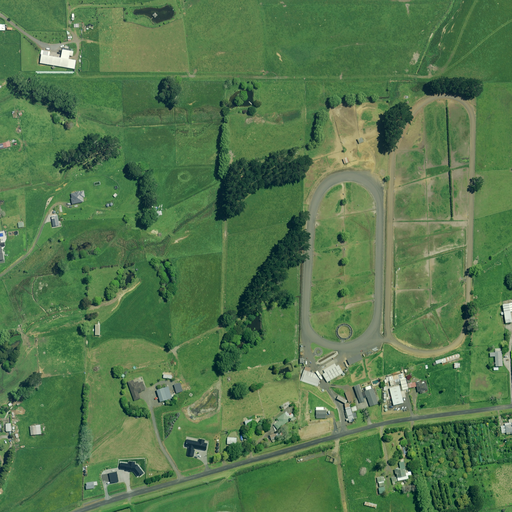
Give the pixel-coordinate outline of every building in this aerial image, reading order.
[(70,51),(63,50),(62,58),(49,56),(50,52),(42,50),(40,63),(68,68),(68,63),(71,64),(72,59),(69,59),(70,51)] [(511,311),(511,303),(503,305),(505,320),(511,319),(510,312),(511,311)] [(498,351),(498,352),(490,353),(490,357),(495,357),(496,367),(503,366),(502,351),(498,351)] [(363,359),(360,354),(347,360),(349,365),(363,359)] [(460,357),(459,354),(436,361),(437,364),(442,362),(442,364),(459,358),(458,357),(460,357)] [(336,367),(335,364),(324,370),(325,373),(322,375),(327,382),(343,373),(339,365),(336,367)] [(320,380),(316,374),(304,370),(303,374),(301,381),(317,387),(320,380)] [(408,389),(404,373),(399,375),(403,390),(408,389)] [(400,384),(398,375),(389,377),(391,386),(400,384)] [(134,383),(133,380),(128,382),(134,401),(140,399),(138,393),(142,392),(142,391),(146,390),(143,382),(139,383),(138,381),(134,383)] [(421,384),(421,381),(416,382),(417,386),(416,387),(418,392),(420,392),(420,394),(423,393),(423,391),(427,390),(426,383),(421,384)] [(364,401),(359,385),(354,387),(359,403),(364,401)] [(371,389),(370,386),(366,388),(367,390),(363,392),(365,398),(367,398),(370,407),(378,404),(373,388),(371,389)] [(403,403),(399,386),(389,388),(393,405),(403,403)] [(172,398),(169,387),(156,391),(160,402),(172,398)] [(345,407),(345,408),(347,414),(346,414),(347,418),(348,417),(349,422),(354,421),(351,408),(349,403),(342,405),(343,408),(345,407)] [(324,410),(324,407),(316,407),(316,418),(326,418),(326,410),(324,410)] [(288,417),(285,413),(277,418),(279,421),(274,425),(278,430),(290,420),(291,421),(295,417),(293,414),(288,417)] [(511,424),(511,423),(505,424),(505,426),(501,426),(502,433),(506,433),(507,435),(511,433),(511,424)] [(41,434),(40,425),(30,426),(31,435),(41,434)] [(406,473),(404,462),(399,463),(400,468),(394,470),(395,474),(396,474),(397,477),(391,478),(393,485),(396,484),(395,482),(409,479),(408,473),(406,473)]
